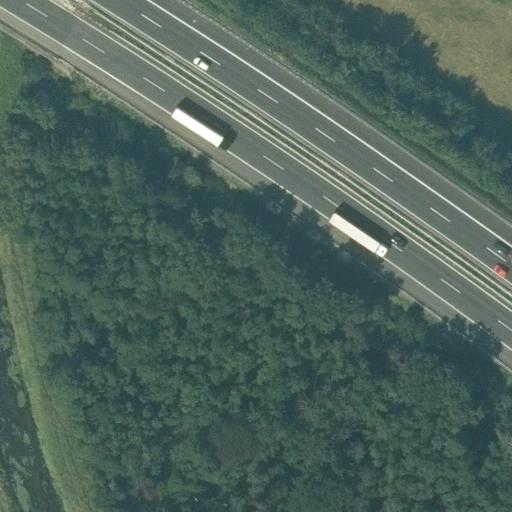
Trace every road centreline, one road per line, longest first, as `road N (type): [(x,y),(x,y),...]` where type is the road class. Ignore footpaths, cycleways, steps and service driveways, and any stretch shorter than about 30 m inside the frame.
road 1 (motorway): [(28,0),(511,329)]
road 2 (motorway): [(511,261),(120,0)]
